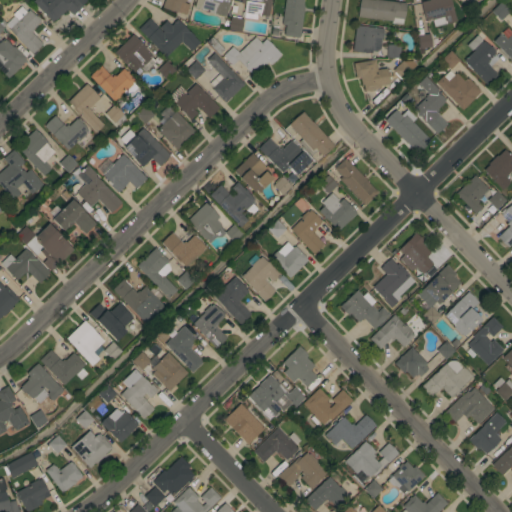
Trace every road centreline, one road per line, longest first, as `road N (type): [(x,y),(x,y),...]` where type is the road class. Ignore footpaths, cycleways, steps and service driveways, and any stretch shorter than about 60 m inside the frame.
road 1 (residential): [(82,511),(186,425),(511,104)]
road 2 (residential): [(0,356),(268,97),(323,80)]
road 3 (residential): [(511,290),(350,132),(323,80),(332,0)]
road 4 (residential): [(501,511),(300,309)]
road 5 (residential): [(0,122),(128,0)]
road 6 (residential): [(271,511),(186,425)]
